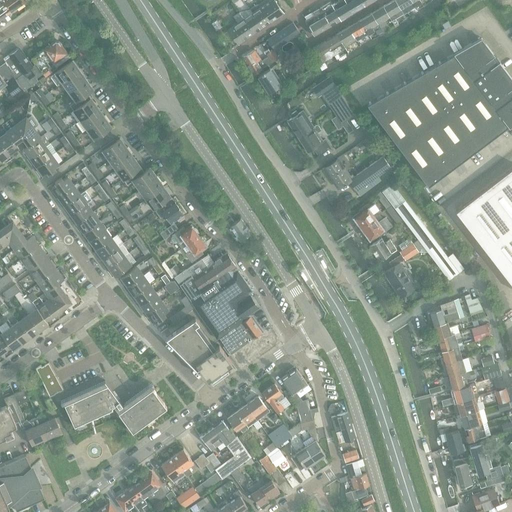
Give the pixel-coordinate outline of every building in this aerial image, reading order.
[(0,0),(0,19),(8,14),(23,2),(22,0),(0,0)] [(273,0),(264,0),(258,5),(270,22),(283,13),(273,0)] [(331,5),(330,5),(339,20),(351,13),(342,0),(337,0),(338,1),(331,5)] [(342,0),(351,13),(363,6),(358,0),(342,0)] [(392,0),(383,6),(389,16),(391,20),(394,25),(397,23),(395,19),(395,18),(403,13),(395,0),(392,0)] [(395,0),(403,13),(414,7),(415,6),(410,0),(395,0)] [(329,2),(317,10),(328,27),(339,20),(330,5),(331,5),(329,2)] [(257,4),(249,9),(250,10),(262,27),(266,24),(270,22),(258,5),(257,4)] [(382,6),(371,13),(380,27),(383,31),(389,28),(387,26),(386,23),(384,19),(388,17),(389,16),(383,6),(382,6)] [(245,14),(242,16),(254,33),(261,28),(262,27),(250,10),(249,10),(245,14)] [(313,15),(305,21),(314,36),(328,27),(317,10),(312,13),(313,15)] [(235,24),(227,29),(238,44),(245,39),(253,33),(254,33),(242,16),(239,11),(236,14),(232,16),(235,20),(237,23),(235,24)] [(371,13),(359,20),(368,34),(374,30),(375,31),(377,35),(378,34),(382,32),(383,31),(380,27),(371,13)] [(213,22),(211,23),(216,30),(221,27),(216,20),(213,22)] [(359,20),(348,26),(356,40),(367,34),(368,34),(359,20)] [(273,36),(267,40),(273,48),(274,50),(299,33),(300,32),(293,22),(273,36)] [(222,26),(221,27),(216,30),(215,30),(215,31),(219,36),(221,35),(226,31),(222,26)] [(347,27),(336,33),(344,47),(351,44),(356,41),(356,40),(348,26),(347,27)] [(336,34),(325,40),(333,54),(344,48),(344,47),(336,33),(336,34)] [(511,79),(480,37),(367,103),(409,160),(428,185),(460,160),(511,121),(511,79)] [(324,41),(313,48),(321,61),(332,54),(333,54),(325,40),(324,41)] [(54,41),(31,58),(35,64),(42,74),(43,74),(49,69),(50,68),(46,63),(51,60),(56,67),(67,59),(64,55),(67,54),(58,41),(57,41),(56,41),(54,41)] [(245,55),(242,58),(245,62),(244,62),(245,64),(252,75),(261,69),(260,68),(270,62),(271,61),(271,62),(278,58),(279,57),(274,50),(273,48),(272,49),(265,53),(267,56),(267,57),(262,60),(260,58),(259,59),(253,50),(245,55)] [(8,58),(4,61),(5,62),(7,65),(6,66),(8,69),(24,91),(26,89),(37,81),(36,79),(42,74),(35,64),(32,66),(20,49),(17,49),(8,55),(9,57),(8,58)] [(55,73),(51,76),(58,86),(62,83),(79,70),(72,61),(55,73)] [(321,70),(327,67),(324,62),(322,63),(318,65),(320,67),(321,69),(321,70)] [(0,87),(1,87),(4,91),(8,89),(11,94),(8,96),(11,100),(13,104),(15,102),(28,93),(26,89),(24,91),(8,69),(6,66),(0,70),(0,87)] [(49,69),(43,74),(45,77),(52,72),(49,69)] [(269,69),(257,76),(267,92),(279,84),(285,81),(281,73),(275,77),(269,69)] [(79,70),(62,83),(68,92),(86,80),(79,70)] [(329,76),(315,85),(321,94),(322,94),(328,104),(333,101),(339,96),(341,95),(329,76)] [(86,80),(68,92),(75,101),(69,105),(73,111),(82,104),(78,99),(86,93),(87,93),(92,89),(86,80)] [(39,88),(35,91),(40,98),(44,95),(39,88)] [(32,93),(32,92),(31,91),(29,99),(37,101),(38,101),(32,93)] [(44,95),(40,98),(45,105),(49,102),(54,99),(49,91),(44,95)] [(82,104),(73,111),(80,120),(97,108),(87,93),(86,93),(78,99),(82,104)] [(333,101),(328,104),(341,123),(346,120),(354,115),(341,95),(339,96),(333,101)] [(80,120),(75,123),(82,132),(86,129),(104,117),(97,108),(80,120)] [(292,118),(286,121),(298,138),(313,128),(312,127),(302,111),(297,115),(295,112),(290,115),(292,118)] [(56,112),(52,115),(58,122),(62,119),(56,112)] [(26,117),(22,140),(25,140),(28,145),(39,137),(40,137),(33,128),(37,125),(30,116),(27,118),(26,117)] [(11,118),(2,125),(6,131),(8,133),(14,143),(15,143),(20,139),(22,140),(26,117),(16,124),(11,118)] [(104,117),(86,129),(93,139),(97,136),(99,138),(108,132),(106,130),(111,127),(104,117)] [(48,120),(46,121),(51,128),(56,125),(51,118),(48,120)] [(62,119),(58,122),(63,129),(67,127),(67,126),(62,119)] [(56,125),(51,128),(51,129),(57,136),(61,133),(56,125)] [(313,128),(298,138),(307,152),(313,148),(316,154),(329,146),(325,139),(323,141),(317,133),(320,130),(317,125),(312,127),(313,128)] [(65,133),(70,139),(71,141),(75,138),(70,130),(65,133)] [(7,132),(0,137),(0,140),(9,154),(18,147),(15,143),(14,143),(8,133),(6,131),(6,132),(7,132)] [(28,145),(23,148),(30,157),(44,147),(45,146),(50,143),(43,134),(40,137),(39,137),(28,145)] [(63,136),(59,139),(64,146),(68,143),(63,136)] [(75,138),(71,141),(76,148),(80,145),(75,138)] [(106,148),(102,151),(109,161),(109,160),(126,148),(119,139),(115,142),(114,140),(105,146),(106,148)] [(0,159),(1,160),(9,154),(0,140),(0,159)] [(44,147),(30,157),(36,166),(51,155),(56,152),(50,143),(45,146),(44,147)] [(68,143),(64,146),(69,153),(74,150),(68,143)] [(378,144),(374,146),(382,156),(385,154),(378,144)] [(109,160),(109,161),(116,170),(129,160),(133,158),(126,148),(109,160)] [(51,155),(36,166),(42,175),(47,172),(49,174),(55,170),(53,167),(58,164),(55,160),(51,155)] [(336,159),(324,167),(338,188),(348,181),(355,191),(390,167),(385,160),(382,156),(376,160),(357,174),(353,176),(351,174),(348,176),(342,168),(336,159)] [(129,160),(116,170),(122,179),(131,173),(135,178),(143,172),(135,160),(133,158),(129,160)] [(92,162),(88,165),(93,172),(97,169),(92,162)] [(85,166),(81,169),(86,176),(90,173),(91,173),(85,166)] [(511,166),(456,210),(511,283),(511,166)] [(131,173),(122,179),(127,185),(132,181),(139,190),(156,177),(149,168),(143,172),(135,178),(131,173)] [(97,169),(93,172),(98,179),(102,176),(97,169)] [(90,173),(86,176),(92,184),(96,181),(96,180),(91,173),(90,173)] [(56,184),(51,188),(58,197),(73,186),(67,176),(62,180),(61,178),(55,182),(56,184)] [(156,177),(139,190),(145,199),(163,187),(156,177)] [(106,180),(101,183),(107,191),(111,188),(106,180)] [(98,184),(94,187),(99,194),(103,191),(98,183),(98,184)] [(391,184),(381,191),(417,240),(426,251),(448,280),(458,272),(391,184)] [(73,186),(58,197),(64,206),(80,194),(73,186)] [(163,187),(145,199),(152,209),(170,196),(163,187)] [(111,188),(107,191),(112,198),(116,195),(111,188)] [(103,191),(99,194),(104,201),(108,198),(109,198),(103,191)] [(80,194),(64,206),(70,214),(86,203),(80,194)] [(161,206),(155,211),(160,217),(164,214),(170,223),(176,219),(177,221),(183,217),(182,215),(183,214),(182,214),(171,198),(161,205),(161,206)] [(110,201),(106,204),(112,211),(116,209),(116,208),(111,201),(110,201)] [(360,210),(352,216),(360,227),(374,217),(374,216),(378,212),(379,213),(381,212),(373,201),(368,205),(367,203),(359,209),(360,210)] [(86,203),(70,214),(77,223),(92,212),(86,203)] [(123,204),(119,207),(124,214),(128,211),(123,204)] [(128,211),(124,214),(129,222),(133,219),(131,216),(140,210),(136,205),(128,211)] [(116,209),(112,211),(117,219),(121,216),(116,208),(116,209)] [(92,212),(77,223),(83,232),(99,221),(92,212)] [(360,227),(360,231),(362,234),(365,234),(370,240),(390,225),(384,217),(378,222),(374,217),(360,227)] [(123,219),(119,222),(124,229),(128,226),(129,226),(123,218),(123,219)] [(227,220),(226,221),(239,241),(240,240),(242,239),(250,233),(242,221),(240,218),(234,222),(231,218),(227,220)] [(8,225),(0,230),(0,248),(8,243),(9,242),(13,221),(8,225)] [(13,221),(9,242),(13,248),(26,239),(24,236),(21,232),(13,221)] [(99,221),(83,232),(89,241),(105,229),(99,221)] [(164,230),(160,233),(164,239),(169,235),(168,234),(176,228),(173,223),(164,230)] [(171,236),(171,239),(173,243),(176,243),(177,242),(181,248),(198,236),(191,225),(184,229),(183,227),(172,235),(173,235),(171,236)] [(128,226),(124,229),(129,236),(133,233),(134,233),(129,226),(128,226)] [(105,229),(89,241),(96,249),(111,238),(105,229)] [(111,238),(96,249),(102,258),(118,247),(122,244),(123,243),(117,234),(111,238)] [(26,239),(13,248),(21,258),(39,246),(31,235),(26,239)] [(137,236),(132,239),(138,246),(142,243),(137,235),(137,236)] [(198,236),(181,248),(186,254),(191,261),(201,253),(200,251),(206,247),(203,242),(203,240),(201,236),(199,236),(198,236)] [(409,237),(398,245),(402,250),(413,243),(412,243),(409,237)] [(381,238),(368,246),(378,261),(396,249),(389,239),(384,242),(381,238)] [(402,250),(399,252),(404,260),(418,251),(426,251),(417,240),(412,243),(413,243),(402,250)] [(142,243),(138,246),(143,253),(144,255),(148,252),(149,252),(142,243)] [(118,247),(102,258),(108,267),(124,256),(128,253),(122,244),(118,247)] [(150,249),(154,253),(155,253),(159,250),(155,245),(151,248),(150,249)] [(39,246),(21,258),(28,269),(31,272),(40,266),(38,264),(37,262),(46,256),(39,246)] [(469,251),(465,254),(469,260),(473,256),(469,251)] [(180,272),(174,276),(181,286),(192,301),(237,270),(235,267),(225,253),(214,261),(215,262),(214,263),(207,267),(201,258),(191,266),(187,268),(187,267),(180,272)] [(5,264),(10,261),(6,256),(1,259),(5,264)] [(40,266),(31,272),(38,282),(56,270),(48,259),(46,256),(37,262),(38,264),(40,266)] [(124,256),(108,267),(115,276),(130,265),(124,256)] [(152,257),(148,260),(153,267),(157,264),(152,256),(152,257)] [(162,262),(160,263),(171,278),(174,276),(180,272),(178,268),(175,265),(169,269),(164,261),(162,262)] [(399,262),(383,272),(392,285),(394,283),(402,295),(415,286),(399,262)] [(157,264),(153,267),(158,274),(162,271),(163,271),(157,264)] [(136,266),(120,277),(127,286),(142,275),(136,266)] [(56,270),(38,282),(45,293),(58,284),(63,280),(56,270)] [(237,270),(192,301),(195,306),(207,323),(218,315),(216,314),(239,298),(247,293),(251,290),(238,271),(237,270)] [(7,273),(1,278),(6,284),(12,280),(7,273)] [(165,274),(160,277),(165,285),(170,281),(165,274)] [(142,275),(127,286),(133,295),(149,284),(142,275)] [(165,285),(164,286),(170,294),(179,288),(174,280),(171,281),(170,281),(165,285)] [(15,284),(9,288),(13,295),(19,290),(15,284)] [(58,284),(45,293),(50,299),(71,302),(58,284)] [(149,284),(133,295),(139,304),(155,292),(149,284)] [(9,288),(2,293),(7,299),(13,295),(9,288)] [(155,292),(139,304),(145,312),(161,301),(155,292)] [(218,315),(207,323),(218,338),(230,354),(248,341),(261,332),(248,314),(257,307),(247,293),(239,298),(216,314),(218,315)] [(469,294),(464,295),(470,315),(483,311),(477,298),(471,300),(469,294)] [(185,306),(169,318),(172,323),(183,315),(185,314),(194,307),(186,295),(185,296),(180,299),(185,306)] [(50,299),(37,308),(45,320),(71,302),(50,299)] [(452,299),(440,304),(442,308),(454,303),(452,299)] [(161,301),(145,312),(152,321),(157,318),(158,320),(164,316),(163,314),(168,310),(161,301)] [(170,335),(165,338),(196,369),(198,367),(207,380),(209,379),(211,382),(227,371),(228,370),(225,367),(231,363),(222,350),(218,345),(219,344),(216,339),(206,324),(194,308),(194,307),(185,314),(185,315),(190,321),(170,335)] [(37,308),(28,314),(39,330),(48,324),(45,320),(37,308)] [(429,313),(427,314),(429,321),(431,320),(433,326),(447,322),(446,321),(458,318),(456,312),(451,314),(442,316),(440,310),(429,313)] [(28,314),(19,321),(30,336),(39,330),(28,314)] [(5,321),(0,325),(0,331),(1,333),(1,334),(10,346),(12,349),(21,343),(10,327),(5,321)] [(19,321),(10,327),(21,343),(30,336),(19,321)] [(447,322),(433,326),(437,341),(454,335),(454,333),(457,332),(458,332),(456,325),(448,327),(447,322)] [(486,323),(471,327),(474,341),(490,337),(486,323)] [(238,357),(242,363),(251,356),(252,358),(261,351),(260,350),(269,344),(261,332),(248,341),(230,354),(229,355),(231,358),(233,360),(238,357)] [(0,334),(0,352),(8,347),(10,346),(1,334),(0,334)] [(454,335),(437,341),(441,351),(462,345),(461,342),(460,337),(455,339),(454,335)] [(462,345),(441,351),(444,364),(462,359),(459,351),(463,349),(462,345)] [(491,355),(481,358),(483,366),(487,365),(494,363),(491,355)] [(462,359),(444,364),(448,377),(465,372),(468,371),(472,370),(468,357),(462,359)] [(40,364),(34,368),(49,398),(58,393),(63,390),(48,362),(41,366),(40,364)] [(483,366),(481,367),(484,380),(491,378),(501,375),(497,362),(494,363),(487,365),(483,366)] [(295,368),(280,379),(291,394),(290,395),(296,404),(300,422),(312,419),(310,413),(309,409),(307,399),(302,400),(299,396),(296,392),(307,384),(296,368),(295,368)] [(465,372),(448,377),(452,390),(461,387),(467,385),(465,378),(470,377),(469,375),(468,371),(465,372)] [(104,381),(59,401),(61,405),(63,404),(64,407),(73,426),(74,425),(73,423),(86,420),(85,417),(99,414),(98,412),(111,409),(112,409),(111,407),(113,406),(117,412),(117,413),(131,433),(132,432),(131,430),(143,424),(142,422),(155,416),(153,413),(165,408),(166,408),(165,406),(153,391),(151,388),(153,387),(151,384),(121,405),(104,381),(103,381),(104,381)] [(503,382),(494,384),(496,390),(505,387),(503,382)] [(274,383),(262,392),(277,413),(283,408),(290,403),(285,396),(284,397),(274,383)] [(307,384),(296,392),(299,396),(311,388),(310,388),(307,384)] [(461,387),(452,390),(456,403),(476,397),(478,396),(476,390),(469,392),(467,385),(461,387)] [(24,389),(13,393),(18,404),(29,400),(24,389)] [(0,439),(6,437),(4,434),(11,431),(10,428),(13,426),(16,425),(15,423),(20,421),(24,419),(13,394),(3,398),(6,404),(3,405),(0,407),(0,406),(0,439)] [(507,394),(496,397),(497,399),(498,404),(503,402),(508,401),(509,400),(507,394)] [(257,395),(246,404),(253,415),(257,420),(269,411),(258,395),(257,395)] [(476,397),(456,403),(460,415),(476,410),(478,410),(483,408),(484,408),(482,401),(479,401),(478,396),(476,397)] [(50,399),(45,401),(49,410),(54,408),(50,399)] [(498,404),(497,404),(499,411),(510,408),(508,401),(503,402),(498,404)] [(245,404),(236,411),(247,426),(251,424),(252,423),(257,429),(261,426),(257,420),(253,415),(246,404),(245,404)] [(476,410),(460,415),(463,428),(475,425),(481,423),(486,421),(487,421),(483,408),(478,410),(476,410)] [(236,411),(226,418),(235,430),(238,428),(239,427),(242,432),(247,428),(248,427),(247,426),(236,411)] [(343,413),(331,417),(331,419),(335,430),(340,429),(351,425),(347,412),(343,413)] [(40,413),(36,417),(36,418),(37,418),(46,438),(60,432),(54,418),(45,422),(43,418),(45,417),(40,413)] [(25,420),(21,423),(31,445),(46,438),(37,418),(36,418),(28,422),(27,421),(26,421),(25,420)] [(300,422),(301,429),(302,429),(306,428),(311,435),(310,435),(302,441),(305,446),(315,461),(324,455),(325,454),(316,442),(317,441),(318,440),(315,428),(313,420),(313,419),(312,419),(300,422)] [(199,437),(199,438),(201,440),(201,441),(202,440),(203,439),(210,450),(217,446),(220,450),(226,445),(233,455),(233,456),(226,461),(221,464),(220,465),(214,469),(217,472),(221,478),(222,479),(230,473),(230,472),(243,462),(250,457),(236,436),(234,437),(222,420),(222,421),(219,423),(218,422),(213,425),(214,427),(213,427),(199,437)] [(475,425),(463,428),(467,441),(485,436),(490,434),(486,421),(481,423),(475,425)] [(511,425),(511,421),(502,424),(505,432),(511,429),(511,425)] [(300,422),(288,430),(292,435),(300,430),(301,429),(300,422)] [(283,423),(267,434),(273,442),(276,447),(292,436),(292,435),(288,430),(283,423)] [(341,430),(336,432),(339,443),(355,438),(351,425),(340,429),(341,430)] [(450,432),(445,433),(445,434),(445,435),(447,441),(450,453),(462,450),(463,450),(458,430),(450,432)] [(273,442),(263,449),(266,454),(267,454),(268,455),(275,465),(285,458),(279,449),(276,447),(273,442)] [(295,452),(290,444),(290,446),(290,448),(291,458),(299,470),(303,467),(304,468),(314,461),(315,461),(305,446),(295,452)] [(480,445),(469,448),(477,475),(483,473),(484,475),(485,474),(487,480),(491,478),(491,479),(503,475),(499,465),(492,467),(486,447),(481,448),(480,445)] [(182,450),(172,457),(182,471),(185,474),(186,476),(191,473),(192,472),(188,467),(192,463),(193,463),(192,462),(183,449),(182,450)] [(347,451),(342,453),(345,462),(350,461),(355,459),(358,458),(356,449),(352,450),(347,451)] [(212,453),(205,458),(209,462),(214,469),(220,465),(221,464),(213,452),(212,453)] [(202,454),(194,460),(200,469),(208,463),(209,462),(205,458),(203,454),(202,454)] [(266,455),(259,460),(269,474),(270,474),(271,473),(278,485),(284,480),(285,480),(275,465),(268,455),(267,454),(266,454),(266,455)] [(0,511),(3,511),(8,508),(9,506),(12,503),(12,502),(16,511),(25,507),(38,501),(44,498),(36,479),(37,479),(35,473),(34,474),(25,455),(19,458),(16,459),(6,464),(0,466),(0,474),(1,476),(0,476),(0,511)] [(171,458),(161,465),(171,479),(170,479),(171,481),(173,483),(185,474),(182,471),(172,457),(171,458)] [(250,457),(243,462),(246,467),(253,462),(250,457)] [(458,459),(452,461),(454,466),(453,466),(456,476),(468,473),(472,472),(471,468),(467,457),(459,460),(458,459)] [(346,464),(345,464),(349,478),(350,478),(353,490),(346,492),(345,492),(347,504),(349,503),(357,500),(357,497),(361,496),(367,494),(365,486),(369,485),(366,473),(361,475),(359,467),(363,465),(362,459),(361,459),(358,460),(350,462),(346,464)] [(243,462),(230,472),(232,474),(236,480),(242,476),(243,475),(240,471),(246,467),(243,462)] [(139,481),(134,485),(142,497),(146,495),(147,494),(153,503),(165,495),(166,494),(164,492),(159,485),(160,485),(151,472),(151,473),(139,481)] [(206,480),(194,488),(198,494),(210,486),(221,478),(217,472),(206,480)] [(468,473),(456,476),(459,487),(464,485),(466,490),(477,486),(472,472),(468,473)] [(260,478),(256,481),(268,498),(278,491),(270,479),(264,484),(260,478)] [(487,480),(478,483),(480,488),(493,483),(491,479),(491,478),(487,480)] [(256,489),(250,493),(258,505),(268,498),(256,481),(252,484),(256,489)] [(133,485),(125,491),(139,511),(140,511),(143,510),(141,507),(146,504),(147,503),(142,497),(134,485),(133,485)] [(192,485),(175,497),(183,508),(199,496),(198,494),(194,488),(192,485)] [(471,496),(477,510),(481,509),(481,511),(499,504),(492,487),(471,496)] [(235,498),(228,503),(234,511),(238,511),(246,507),(239,496),(241,495),(238,490),(235,491),(232,493),(235,498)] [(124,492),(115,498),(124,510),(128,508),(128,507),(131,511),(139,511),(125,491),(124,492)] [(169,492),(165,495),(169,500),(173,498),(174,497),(170,491),(169,492)] [(371,495),(360,500),(363,506),(374,501),(371,495)] [(108,503),(100,509),(102,511),(115,511),(109,502),(108,503)] [(234,511),(228,503),(219,509),(220,511),(234,511)]
